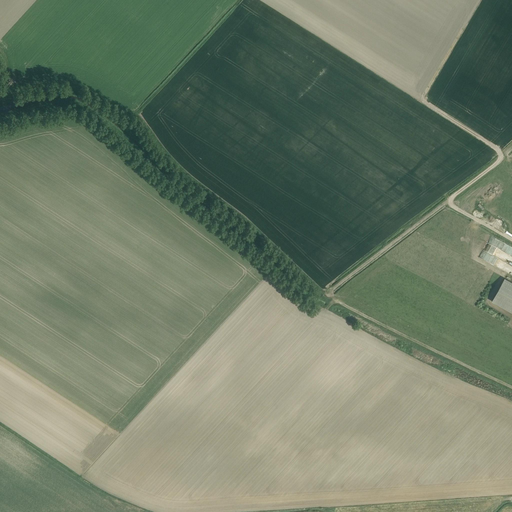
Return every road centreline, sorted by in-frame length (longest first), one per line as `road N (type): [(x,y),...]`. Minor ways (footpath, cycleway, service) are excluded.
road 1 (track): [(479,0),(422,96),(497,149),(497,161),(450,203),(511,239)]
road 2 (track): [(337,300),(511,387)]
